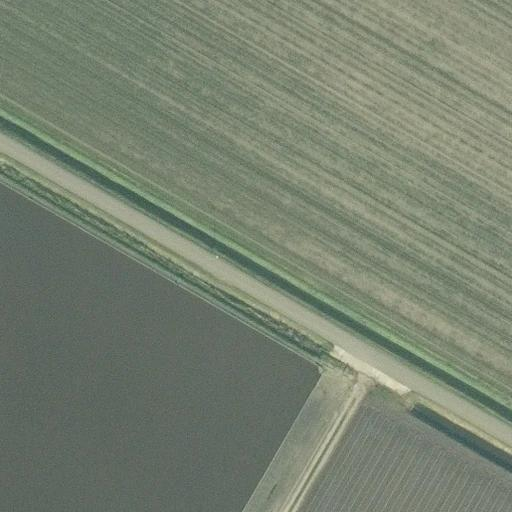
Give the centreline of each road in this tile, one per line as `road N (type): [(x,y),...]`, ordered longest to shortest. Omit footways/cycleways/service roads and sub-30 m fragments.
road 1 (unclassified): [(511,438),(0,141)]
road 2 (unknown): [(371,357),(282,511)]
